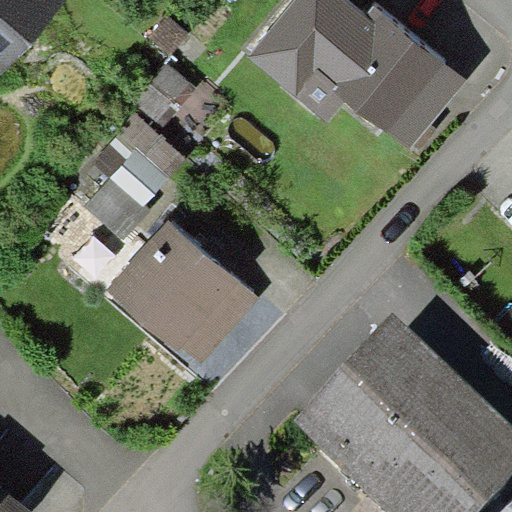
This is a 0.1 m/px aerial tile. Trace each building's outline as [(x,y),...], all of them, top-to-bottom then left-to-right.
[(0,0),(0,74),(66,0),(0,0)] [(466,83),(374,7),(368,15),(350,0),(297,0),(249,59),(326,122),(345,98),(410,151),(466,83)] [(148,37),(171,54),(189,31),(166,14),(148,37)] [(190,83),(166,63),(130,107),(154,127),(190,83)] [(147,208),(109,177),(84,208),(123,238),(147,208)] [(106,290),(196,367),(257,296),(167,219),(106,290)] [(295,422),(392,511),(477,511),(511,474),(511,423),(394,315),(295,422)] [(0,511),(29,511),(0,485),(0,511)]
